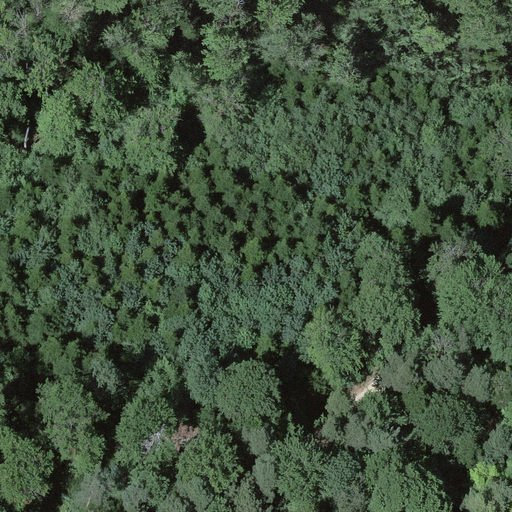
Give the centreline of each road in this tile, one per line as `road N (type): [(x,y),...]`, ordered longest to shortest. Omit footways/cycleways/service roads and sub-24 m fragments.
road 1 (track): [(248,511),(511,257)]
road 2 (track): [(0,172),(116,142),(304,0)]
